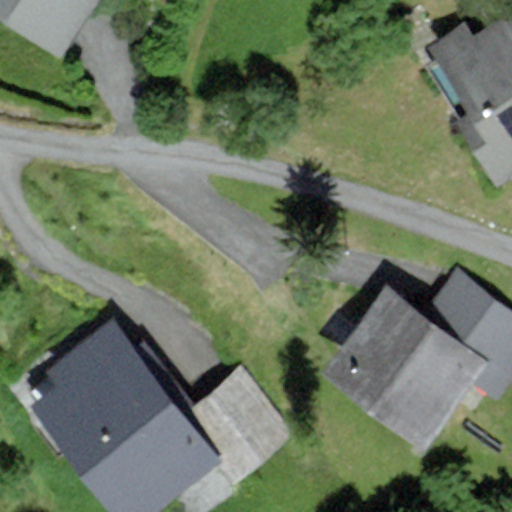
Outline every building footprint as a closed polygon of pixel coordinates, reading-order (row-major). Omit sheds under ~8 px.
[(84,0),(6,0),(60,36),(84,0)] [(511,14),(510,11),(472,33),(465,22),(435,41),(474,105),(462,112),(497,170),(511,160),(511,14)] [(426,313),(388,284),(331,360),(425,431),(472,370),(497,389),(511,369),(511,312),(489,295),(458,272),(426,313)] [(126,511),(209,454),(115,320),(52,364),(64,380),(42,395),(125,511),(126,511)] [(284,430),(238,370),(196,403),(243,462),(284,430)]
